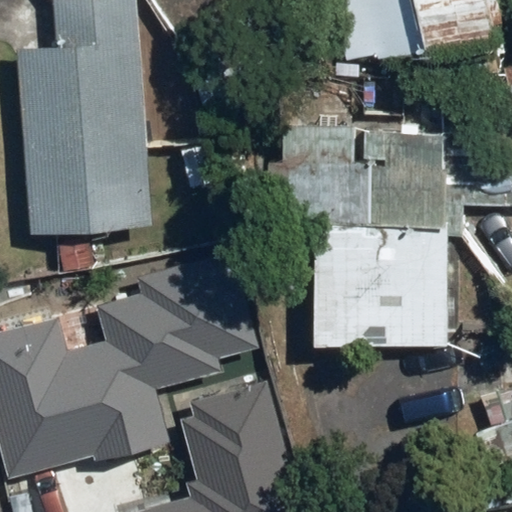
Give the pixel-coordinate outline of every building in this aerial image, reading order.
[(37,0),(40,50),(17,51),(25,234),(138,229),(127,0),(37,0)] [(354,0),(359,49),(411,45),(411,52),(465,47),(460,0),(354,0)] [(440,350),(440,133),(253,131),(253,224),(298,224),(298,350),(440,350)] [(148,422),(230,352),(166,275),(23,396),(92,476),(104,466),(133,500),(180,460),(148,422)] [(41,295),(0,300),(0,373),(50,367),(41,295)] [(511,470),(511,381),(483,391),(508,472),(511,470)]
